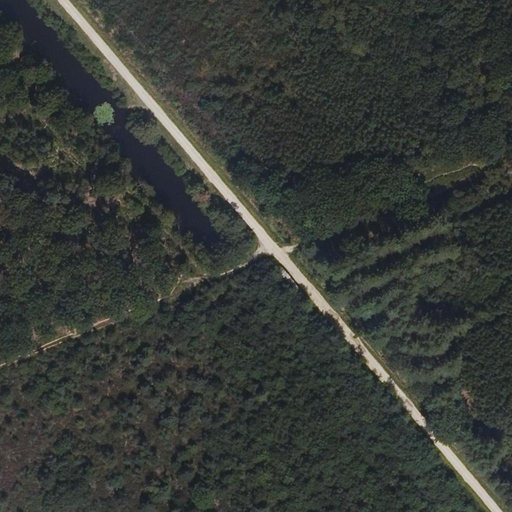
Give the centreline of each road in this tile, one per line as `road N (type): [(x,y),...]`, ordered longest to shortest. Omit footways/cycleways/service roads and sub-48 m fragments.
road 1 (track): [(274,260),(55,0)]
road 2 (track): [(489,511),(274,260)]
road 3 (track): [(0,368),(274,260)]
road 4 (track): [(274,260),(511,163)]
